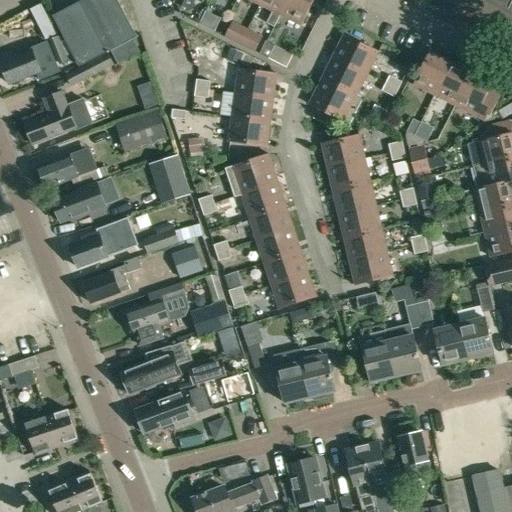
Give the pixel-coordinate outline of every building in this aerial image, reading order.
[(61,15),(55,18),(81,67),(87,64),(88,65),(89,64),(89,63),(95,60),(95,61),(97,60),(97,59),(103,55),(104,56),(105,55),(108,53),(108,54),(110,54),(109,52),(112,51),(112,52),(114,51),(113,50),(120,47),(121,47),(122,47),(122,46),(128,43),(130,42),(136,38),(124,15),(124,14),(123,12),(123,13),(116,0),(87,0),(86,1),(79,5),(61,14),(61,15)] [(193,0),(182,0),(179,6),(188,11),(193,0)] [(280,17),(288,0),(263,0),(260,7),(272,12),(266,24),(273,28),(279,16),(280,17)] [(288,0),(280,17),(301,27),(315,0),(288,0)] [(461,0),(458,7),(478,17),(487,0),(461,0)] [(511,0),(487,0),(478,17),(499,27),(511,0)] [(511,0),(499,27),(511,34),(511,0)] [(199,25),(214,32),(221,19),(206,11),(199,25)] [(231,23),(224,37),(240,46),(248,31),(231,23)] [(248,31),(240,46),(253,52),(260,37),(248,31)] [(334,57),(368,75),(379,54),(344,36),(334,57)] [(59,37),(48,41),(57,67),(68,62),(59,37)] [(275,47),(267,43),(261,56),(268,60),(275,47)] [(31,51),(1,63),(11,86),(41,74),(40,73),(50,69),(41,48),(32,51),(31,51)] [(240,65),(244,54),(231,49),(227,61),(240,66),(240,65)] [(414,86),(435,97),(451,64),(430,54),(414,86)] [(107,56),(66,77),(71,87),(112,66),(107,56)] [(368,75),(334,57),(323,78),(358,96),(368,75)] [(472,74),(451,64),(435,97),(455,107),(472,74)] [(235,95),(273,99),(277,75),(238,70),(235,95)] [(492,85),(472,74),(455,107),(476,117),(476,118),(484,122),(488,116),(489,117),(500,96),(489,91),(492,85)] [(390,77),(386,84),(399,90),(402,83),(390,77)] [(358,96),(323,78),(309,106),(350,127),(364,99),(358,96)] [(195,89),(209,91),(210,81),(196,80),(195,89)] [(386,84),(382,92),(394,99),(399,90),(386,84)] [(209,91),(195,89),(194,97),(208,99),(209,91)] [(82,97),(66,103),(62,93),(44,100),(49,115),(25,124),(34,146),(92,123),(82,97)] [(142,97),(146,108),(157,104),(153,93),(142,97)] [(232,119),(270,124),(273,99),(235,95),(232,119)] [(375,106),(371,114),(383,120),(387,112),(375,106)] [(173,110),(172,119),(185,121),(187,112),(173,110)] [(157,112),(115,126),(124,153),(167,139),(157,112)] [(270,124),(232,119),(228,143),(267,148),(270,124)] [(413,120),(407,132),(415,136),(421,124),(413,120)] [(480,132),(482,142),(477,143),(468,145),(474,168),(483,166),(511,158),(511,131),(510,121),(486,127),(487,130),(480,132)] [(322,145),(327,168),(365,159),(359,136),(322,145)] [(402,142),(388,145),(390,153),(404,150),(402,142)] [(410,164),(426,161),(422,145),(407,149),(410,164)] [(68,156),(40,167),(48,189),(91,173),(98,170),(90,149),(83,152),(70,156),(68,156)] [(404,150),(390,153),(392,162),(406,159),(404,150)] [(235,198),(242,196),(278,184),(269,155),(225,170),(235,198)] [(511,158),(483,166),(474,168),(479,189),(511,180),(511,158)] [(166,182),(156,186),(162,204),(188,195),(177,159),(160,164),(166,182)] [(365,159),(327,168),(333,192),(370,183),(365,159)] [(426,161),(410,164),(414,178),(429,174),(426,161)] [(511,183),(511,180),(479,189),(474,190),(480,213),(511,205),(511,191),(510,183),(511,183)] [(81,192),(54,202),(62,224),(91,213),(106,207),(97,183),(80,189),(81,192)] [(338,215),(376,206),(370,183),(333,192),(338,215)] [(278,184),(242,196),(249,219),(286,207),(278,184)] [(413,189),(399,192),(401,200),(415,197),(413,189)] [(421,202),(435,199),(433,190),(419,193),(421,202)] [(212,196),(199,201),(202,209),(215,205),(212,196)] [(415,197),(401,200),(403,208),(417,205),(415,197)] [(435,199),(421,202),(425,220),(426,222),(435,219),(433,208),(437,207),(435,199)] [(215,205),(202,209),(204,217),(217,212),(215,205)] [(511,228),(511,205),(480,213),(485,235),(511,228)] [(338,215),(344,239),(382,230),(376,206),(338,215)] [(286,207),(249,219),(257,242),(293,229),(286,207)] [(97,228),(99,233),(82,239),(83,242),(71,247),(79,269),(108,258),(128,251),(138,247),(127,216),(97,228)] [(179,243),(203,236),(200,225),(175,232),(179,243)] [(159,235),(144,241),(149,254),(179,243),(173,226),(158,231),(159,235)] [(511,228),(485,235),(491,258),(511,253),(511,228)] [(293,229),(257,242),(264,264),(301,252),(293,229)] [(344,239),(350,263),(387,254),(382,230),(344,239)] [(424,235),(410,238),(413,248),(426,244),(424,235)] [(432,248),(446,245),(443,236),(429,240),(432,248)] [(227,242),(214,246),(217,255),(230,250),(227,242)] [(426,244),(413,248),(414,255),(428,252),(426,244)] [(448,253),(446,245),(432,248),(434,257),(448,253)] [(195,247),(172,255),(181,278),(203,270),(195,247)] [(230,250),(217,255),(219,262),(232,258),(230,250)] [(301,252),(264,264),(272,287),(309,275),(301,252)] [(387,254),(350,263),(355,287),(393,277),(387,254)] [(112,273),(85,283),(92,304),(120,294),(120,292),(124,290),(129,289),(124,275),(140,269),(137,260),(124,264),(125,266),(111,271),(112,273)] [(511,261),(485,267),(490,286),(511,281),(511,261)] [(309,275),(272,287),(279,310),(316,297),(309,275)] [(130,321),(127,323),(130,334),(134,333),(134,335),(136,335),(139,345),(161,338),(158,328),(170,324),(170,323),(185,318),(190,309),(182,285),(181,285),(158,293),(149,295),(151,303),(127,311),(130,321)] [(242,287),(229,292),(231,300),(245,296),(242,287)] [(488,287),(477,290),(483,314),(494,311),(488,287)] [(376,294),(356,299),(360,312),(379,307),(376,294)] [(245,296),(231,300),(234,308),(247,304),(245,296)] [(224,302),(192,312),(200,338),(233,328),(231,323),(224,302)] [(428,302),(417,305),(422,328),(434,326),(428,302)] [(422,328),(417,305),(405,308),(409,325),(411,331),(422,328)] [(485,319),(460,325),(468,360),(494,354),(485,319)] [(409,325),(385,330),(385,331),(388,343),(396,378),(421,372),(413,337),(411,331),(409,325)] [(443,366),(468,360),(460,325),(434,331),(443,366)] [(385,331),(360,337),(363,349),(371,384),(396,378),(388,343),(385,331)] [(335,342),(324,345),(298,351),(302,363),(310,399),(313,398),(314,401),(334,396),(333,393),(336,393),(329,368),(341,365),(335,342)] [(254,370),(254,369),(265,366),(259,343),(247,347),(254,370)] [(143,355),(146,363),(122,373),(125,382),(123,383),(127,392),(129,391),(131,395),(146,389),(147,391),(156,388),(155,386),(160,384),(160,383),(179,375),(177,370),(173,360),(168,348),(143,355)] [(12,378),(38,369),(34,358),(8,367),(12,378)] [(222,359),(188,369),(193,386),(227,376),(222,359)] [(310,399),(302,363),(276,370),(285,405),(310,399)] [(0,369),(0,382),(12,378),(8,367),(0,369)] [(243,373),(208,383),(214,405),(250,394),(243,373)] [(146,435),(174,424),(176,428),(197,420),(186,391),(137,411),(141,422),(140,425),(142,430),(145,431),(146,435)] [(47,418),(57,448),(64,446),(65,447),(79,443),(74,427),(75,427),(71,414),(70,415),(68,411),(47,418)] [(57,448),(47,418),(26,425),(27,429),(25,430),(29,442),(31,441),(36,457),(49,452),(49,451),(57,448)] [(401,438),(398,439),(407,476),(430,471),(422,433),(411,435),(408,433),(402,435),(401,438)] [(362,447),(378,511),(393,511),(386,478),(386,477),(378,443),(362,447)] [(378,511),(362,447),(347,451),(355,485),(356,485),(362,510),(367,509),(367,511),(378,511)] [(316,458),(289,465),(298,504),(326,497),(316,458)] [(510,511),(500,470),(474,477),(483,511),(510,511)] [(70,482),(82,511),(103,503),(102,499),(103,499),(98,487),(96,487),(90,472),(77,478),(78,479),(70,482)] [(225,487),(194,499),(199,511),(230,511),(234,511),(233,508),(261,498),(262,500),(263,503),(275,499),(267,477),(254,482),(256,484),(228,495),(225,487)] [(81,511),(82,511),(70,482),(63,486),(62,484),(49,490),(55,505),(53,505),(55,511),(81,511)] [(340,511),(354,511),(355,511),(353,511),(352,511),(348,496),(337,499),(340,511)] [(314,511),(339,511),(337,503),(314,509),(314,511)]
